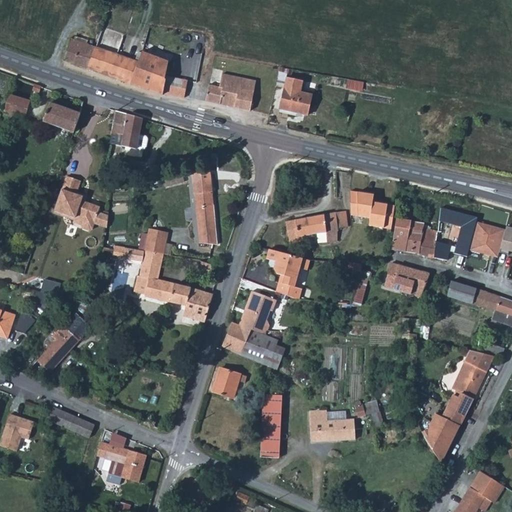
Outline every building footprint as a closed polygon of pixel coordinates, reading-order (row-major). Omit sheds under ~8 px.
[(102,73),(130,83),(138,61),(95,47),(93,54),(85,51),(87,45),(70,39),(66,51),(63,59),(67,61),(102,73)] [(89,45),(87,45),(85,51),(93,54),(95,47),(89,45)] [(138,61),(130,83),(137,85),(152,90),(157,92),(162,93),(163,92),(183,97),(186,81),(165,77),(167,61),(147,54),(141,52),(138,61)] [(208,85),(205,100),(228,105),(250,110),(255,81),(222,74),(219,87),(208,85)] [(281,102),(279,109),(293,112),(306,115),(311,94),(300,92),(302,81),(286,77),(281,102)] [(41,86),(34,84),(31,91),(33,91),(38,93),(41,86)] [(30,100),(8,93),(2,110),(24,117),(30,100)] [(43,121),(74,131),(79,112),(64,107),(49,102),(43,121)] [(144,119),(118,111),(113,132),(123,135),(120,145),(134,148),(137,140),(140,130),(144,119)] [(142,136),(141,150),(149,151),(150,137),(142,136)] [(210,169),(191,172),(196,213),(199,242),(218,243),(213,198),(210,169)] [(74,179),(68,177),(56,210),(75,217),(74,221),(82,224),(84,227),(90,230),(93,228),(95,223),(107,227),(108,223),(109,215),(100,211),(101,206),(82,200),(83,198),(81,196),(77,194),(81,181),(74,179)] [(368,193),(352,191),(352,215),(372,217),(371,225),(393,229),(397,205),(383,203),(383,201),(375,200),(376,193),(368,191),(368,193)] [(312,216),(286,221),(290,243),(303,241),(302,236),(318,233),(319,242),(338,240),(339,228),(349,226),(347,210),(326,213),(319,215),(312,216)] [(398,219),(394,250),(408,251),(422,253),(422,255),(436,258),(438,246),(450,248),(452,233),(426,227),(426,223),(398,219)] [(511,229),(478,222),(472,252),(501,259),(502,255),(511,256),(511,229)] [(150,229),(145,249),(164,253),(168,232),(150,229)] [(141,249),(126,246),(125,253),(127,253),(127,258),(138,260),(141,249)] [(289,254),(269,248),(267,258),(276,261),(274,268),(277,273),(281,274),(285,275),(283,282),(279,281),(276,290),(294,297),(299,298),(302,288),(295,286),(300,268),(304,269),(308,270),(310,260),(306,258),(305,258),(289,254)] [(141,249),(138,260),(143,261),(139,276),(137,276),(134,291),(152,296),(187,306),(184,315),(207,321),(214,294),(207,292),(200,290),(158,280),(164,253),(145,249),(141,249)] [(351,269),(362,271),(364,263),(361,263),(351,262),(351,269)] [(215,272),(216,266),(203,263),(202,270),(215,272)] [(412,268),(393,263),(387,280),(386,284),(397,288),(398,282),(399,281),(419,288),(416,295),(423,297),(431,274),(412,268)] [(354,300),(352,304),(354,304),(362,304),(371,274),(362,271),(354,300)] [(491,292),(454,281),(449,296),(486,308),(491,292)] [(240,324),(253,329),(267,334),(267,333),(269,331),(270,325),(267,319),(270,309),(273,310),(277,299),(252,290),(249,299),(246,308),(249,310),(243,325),(240,324)] [(511,299),(491,292),(486,308),(497,311),(494,319),(511,324),(511,299)] [(0,334),(8,337),(16,313),(2,309),(0,308),(0,334)] [(246,308),(240,324),(243,325),(249,310),(246,308)] [(57,339),(34,364),(40,369),(43,365),(52,373),(67,356),(92,327),(75,312),(53,335),(55,337),(57,339)] [(29,335),(36,319),(25,314),(18,330),(29,335)] [(232,321),(222,345),(242,354),(253,329),(240,324),(232,321)] [(280,341),(253,329),(242,354),(277,369),(286,349),(278,345),(280,341)] [(483,350),(505,357),(508,349),(486,342),(483,350)] [(455,399),(473,404),(495,356),(473,349),(454,390),(458,392),(463,394),(461,398),(456,397),(455,399)] [(217,379),(214,391),(234,397),(239,379),(246,381),(248,374),(241,373),(221,367),(217,379)] [(98,390),(92,398),(98,400),(104,393),(98,390)] [(259,440),(257,457),(267,458),(276,458),(278,432),(282,396),(264,395),(263,398),(262,409),(259,440)] [(462,427),(473,404),(455,399),(445,419),(462,427)] [(382,432),(378,408),(370,409),(375,434),(382,432)] [(72,431),(78,417),(70,414),(62,410),(56,424),(72,431)] [(5,430),(1,444),(18,450),(22,436),(30,438),(35,421),(23,417),(11,413),(5,430)] [(354,442),(354,423),(326,424),(326,413),(309,413),(310,443),(354,442)] [(89,438),(95,424),(78,417),(72,431),(89,438)] [(101,441),(96,456),(108,461),(121,465),(125,466),(121,477),(138,483),(147,456),(124,449),(101,441)] [(440,468),(445,465),(436,449),(431,451),(440,468)] [(456,507),(453,511),(471,511),(475,506),(482,510),(488,500),(488,499),(498,483),(477,469),(466,488),(456,507)] [(500,484),(498,483),(488,499),(491,500),(500,484)]
